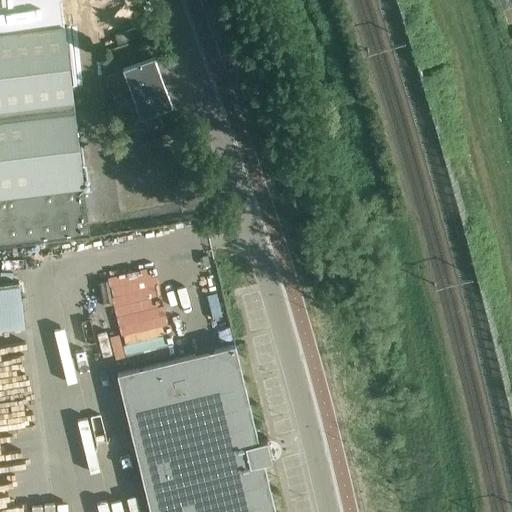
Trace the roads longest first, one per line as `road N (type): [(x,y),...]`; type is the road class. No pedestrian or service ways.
road 1 (unclassified): [(329,511),(275,294),(173,0)]
road 2 (unknown): [(253,228),(142,240),(61,268),(34,288),(25,322),(68,511)]
